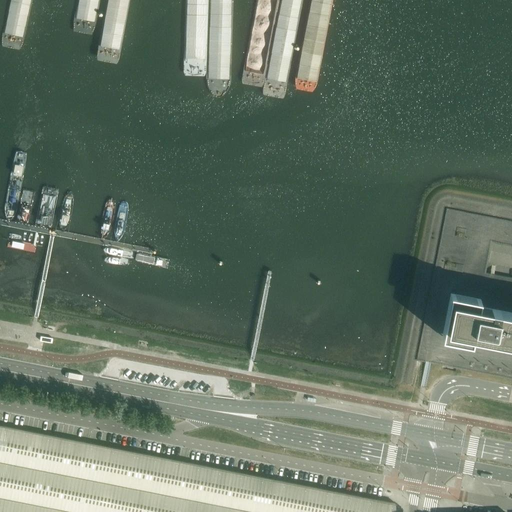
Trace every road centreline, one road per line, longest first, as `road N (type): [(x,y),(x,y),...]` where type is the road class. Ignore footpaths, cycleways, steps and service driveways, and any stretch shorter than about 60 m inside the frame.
road 1 (secondary): [(430,435),(327,414),(184,406)]
road 2 (unclassified): [(393,483),(158,435)]
road 3 (secondary): [(204,415),(426,462)]
road 4 (secondary): [(0,370),(184,406)]
road 5 (unclassified): [(158,435),(0,404)]
